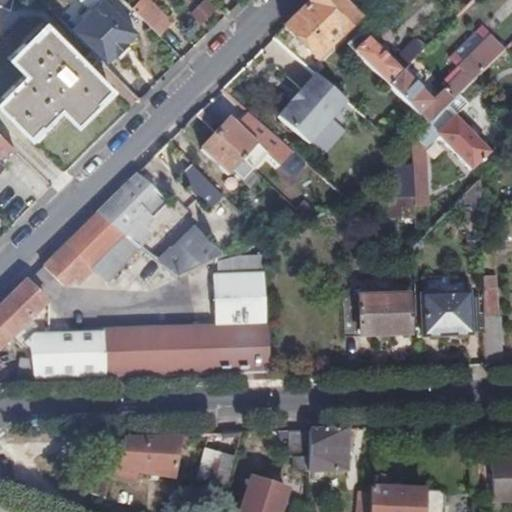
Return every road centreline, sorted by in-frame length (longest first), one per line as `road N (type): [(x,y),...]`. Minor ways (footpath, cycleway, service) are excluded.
road 1 (residential): [(511,394),(6,410)]
road 2 (residential): [(0,274),(280,0)]
